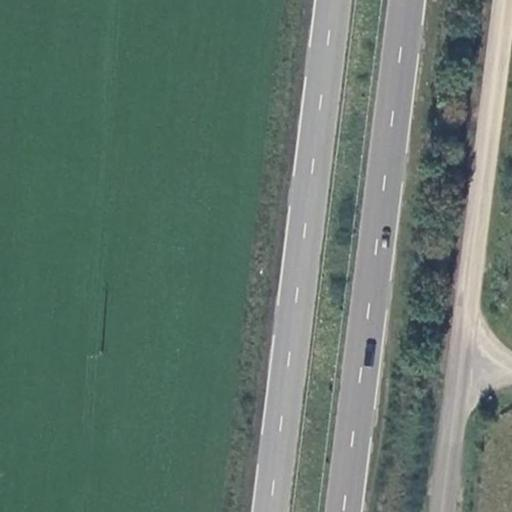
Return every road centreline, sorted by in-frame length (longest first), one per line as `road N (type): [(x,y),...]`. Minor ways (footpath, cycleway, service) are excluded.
road 1 (trunk): [(342,511),(406,0)]
road 2 (trunk): [(333,0),(269,511)]
road 3 (unclassified): [(463,364),(507,0)]
road 4 (unclassified): [(444,511),(463,364)]
